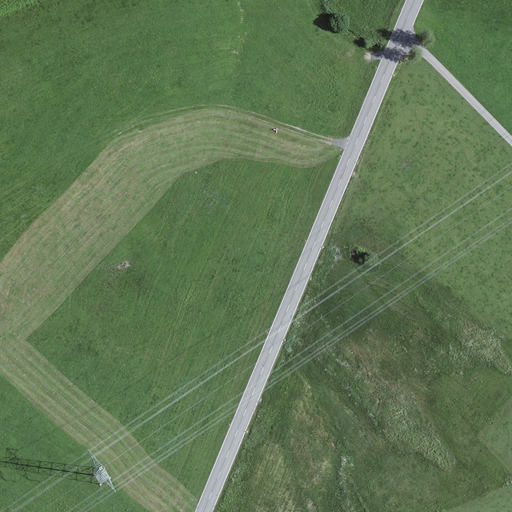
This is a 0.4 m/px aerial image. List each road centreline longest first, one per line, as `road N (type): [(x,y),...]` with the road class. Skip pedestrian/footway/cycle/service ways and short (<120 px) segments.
road 1 (secondary): [(415,0),(202,511)]
road 2 (track): [(103,142),(217,105),(355,145)]
